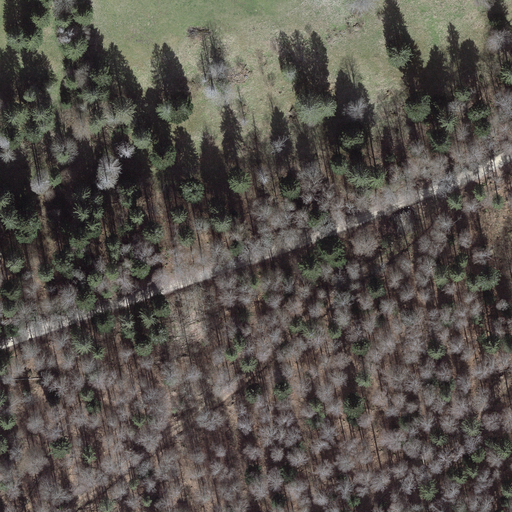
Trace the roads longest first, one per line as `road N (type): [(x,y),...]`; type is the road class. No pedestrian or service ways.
road 1 (track): [(0,342),(275,255),(511,148)]
road 2 (track): [(451,181),(425,221),(376,264),(68,511)]
